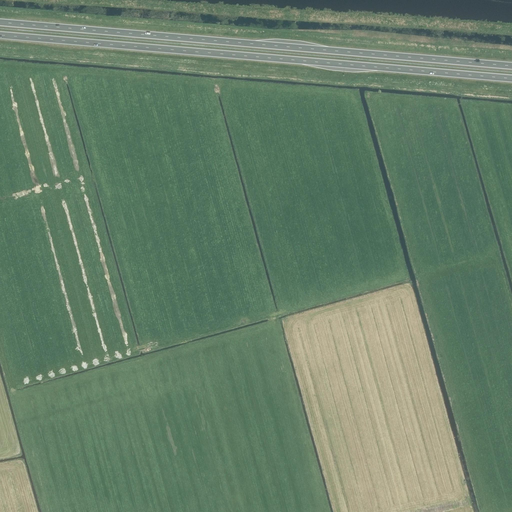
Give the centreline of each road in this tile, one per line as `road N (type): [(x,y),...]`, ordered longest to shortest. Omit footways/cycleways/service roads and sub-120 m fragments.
road 1 (trunk): [(511,66),(0,22)]
road 2 (trunk): [(0,35),(511,78)]
